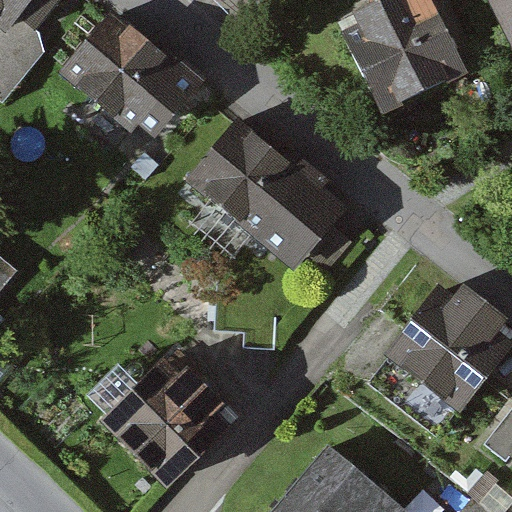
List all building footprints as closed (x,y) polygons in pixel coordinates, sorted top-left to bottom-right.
[(71,0),(0,0),(0,26),(10,35),(0,46),(0,95),(9,103),(47,56),(44,33),(71,0)] [(469,72),(431,0),(403,0),(340,33),(383,116),(469,72)] [(511,0),(486,0),(511,50),(511,0)] [(191,83),(117,23),(68,83),(143,143),(191,83)] [(369,229),(243,128),(196,187),(321,288),(369,229)] [(0,296),(15,280),(0,266),(0,296)] [(248,275),(219,275),(218,337),(232,337),(248,337),(248,357),(262,357),(275,357),(276,298),(248,298),(248,275)] [(368,385),(435,439),(511,343),(511,339),(500,330),(509,318),(465,283),(455,294),(440,282),(383,352),(390,357),(368,385)] [(234,425),(171,365),(110,430),(171,488),(173,489),(234,425)] [(511,420),(489,452),(511,468),(511,420)] [(396,511),(331,455),(282,511),(396,511)] [(475,511),(511,511),(511,499),(488,471),(460,494),(475,511)]
